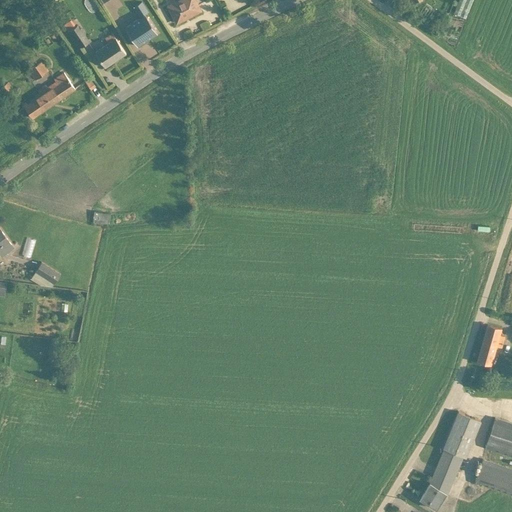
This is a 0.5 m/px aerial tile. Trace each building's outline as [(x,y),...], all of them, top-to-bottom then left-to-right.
[(137,44),(157,31),(145,13),(149,10),(142,0),(140,0),(132,5),(140,16),(125,26),(137,44)] [(177,23),(201,9),(196,0),(176,0),(167,5),(177,23)] [(61,27),(69,23),(66,16),(58,20),(61,27)] [(76,22),(68,28),(81,46),(89,40),(76,22)] [(106,66),(128,52),(118,36),(96,49),(106,66)] [(32,67),(38,77),(46,72),(40,62),(32,67)] [(84,74),(79,77),(85,88),(89,85),(84,74)] [(34,118),(77,88),(67,75),(25,104),(34,118)] [(103,218),(104,209),(88,208),(88,217),(103,218)] [(0,251),(2,254),(15,245),(0,223),(0,251)] [(49,290),(56,279),(38,267),(30,278),(49,290)] [(476,360),(493,365),(504,328),(487,322),(476,360)] [(81,382),(98,384),(99,376),(82,374),(81,382)] [(96,407),(97,398),(76,397),(76,405),(96,407)] [(47,482),(49,469),(69,456),(72,461),(74,452),(78,458),(78,457),(94,446),(91,441),(96,437),(100,442),(102,440),(100,437),(104,434),(98,425),(99,426),(102,424),(87,420),(85,418),(3,401),(0,417),(0,460),(16,464),(17,458),(34,461),(33,468),(38,469),(47,482)] [(480,418),(457,409),(442,446),(444,447),(463,455),(465,456),(480,418)] [(511,422),(494,416),(483,447),(511,456),(511,422)] [(430,482),(447,492),(463,455),(444,447),(430,482)] [(511,468),(483,459),(474,483),(511,495),(511,468)] [(420,497),(436,508),(446,492),(430,482),(420,497)]
